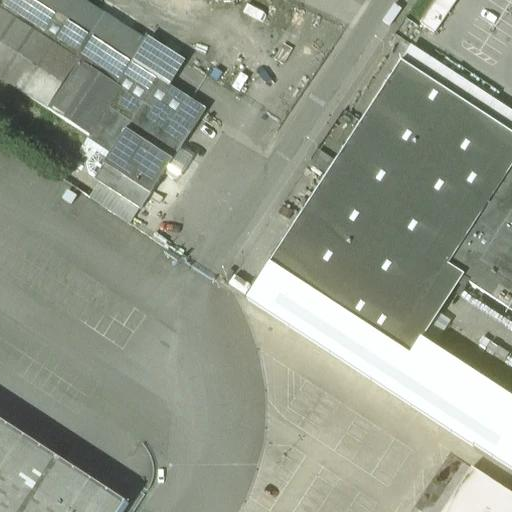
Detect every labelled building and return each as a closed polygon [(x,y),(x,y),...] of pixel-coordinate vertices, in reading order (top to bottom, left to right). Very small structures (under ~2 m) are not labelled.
[(144,43),(76,0),(0,0),(0,80),(48,111),(79,64),(111,84),(115,78),(123,83),(128,82),(136,87),(145,73),(130,63),(144,43)] [(183,63),(147,40),(144,43),(130,63),(145,73),(167,87),(183,63)] [(111,84),(79,64),(48,111),(89,138),(97,128),(121,91),(111,84)] [(268,266),(393,348),(410,359),(422,341),(462,281),(444,270),(511,166),(511,137),(400,64),(268,266)] [(145,73),(136,87),(128,82),(123,83),(115,78),(111,84),(121,91),(97,128),(119,142),(125,132),(171,163),(205,111),(167,87),(145,73)] [(97,128),(89,138),(78,156),(88,162),(87,178),(93,181),(119,142),(97,128)] [(171,163),(125,132),(119,142),(93,181),(101,187),(140,211),(171,163)] [(511,166),(444,270),(462,281),(511,313),(511,166)] [(140,211),(101,187),(94,200),(132,223),(140,211)] [(139,233),(125,254),(136,261),(150,240),(139,233)] [(511,400),(422,341),(410,359),(393,348),(268,266),(245,300),(511,474),(511,471),(511,400)] [(114,499),(0,424),(0,511),(123,511),(128,506),(115,497),(114,499)] [(511,511),(511,497),(470,470),(443,511),(511,511)]
